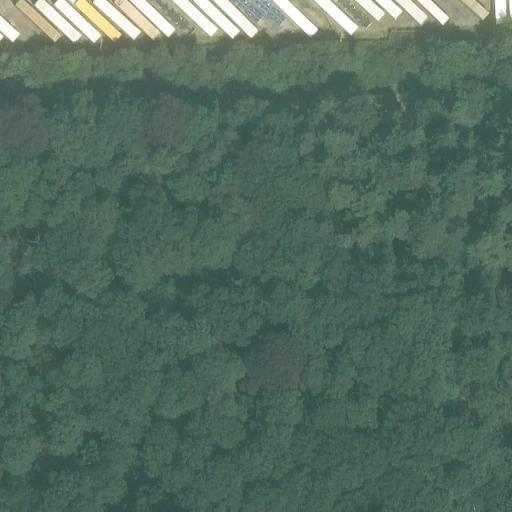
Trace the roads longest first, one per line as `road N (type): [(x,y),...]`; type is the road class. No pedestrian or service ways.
road 1 (unclassified): [(240,511),(285,108)]
road 2 (unclassified): [(0,117),(285,108)]
road 3 (unclassified): [(285,108),(511,102)]
